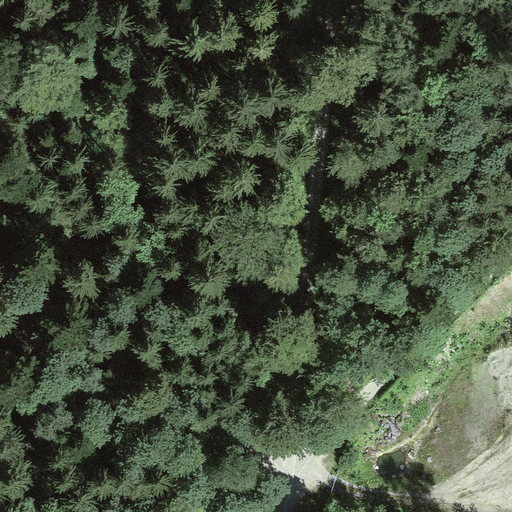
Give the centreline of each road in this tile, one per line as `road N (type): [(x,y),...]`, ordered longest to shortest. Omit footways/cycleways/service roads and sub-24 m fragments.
road 1 (track): [(511,249),(363,422),(302,473),(150,433),(77,401),(0,324)]
road 2 (track): [(329,0),(283,306),(302,473),(271,511)]
